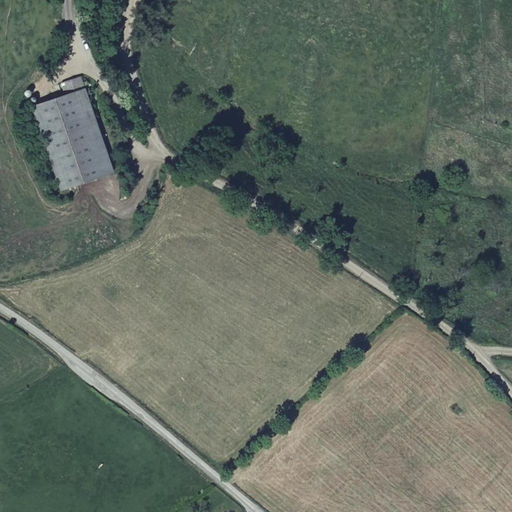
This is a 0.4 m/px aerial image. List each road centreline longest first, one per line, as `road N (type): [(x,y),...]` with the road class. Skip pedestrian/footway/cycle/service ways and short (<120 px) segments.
road 1 (unclassified): [(478,356),(284,222),(159,151),(126,47),(136,0)]
road 2 (unclassified): [(0,309),(256,511)]
